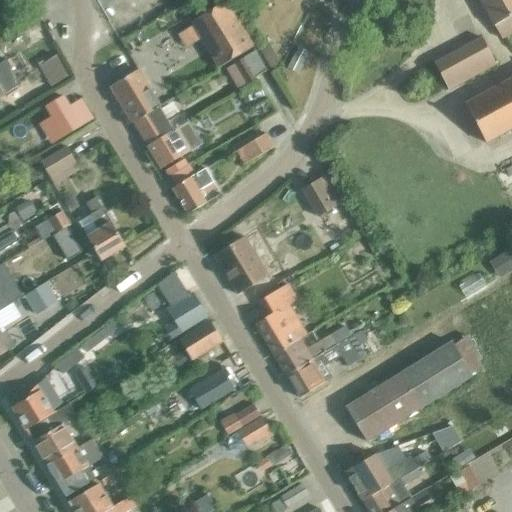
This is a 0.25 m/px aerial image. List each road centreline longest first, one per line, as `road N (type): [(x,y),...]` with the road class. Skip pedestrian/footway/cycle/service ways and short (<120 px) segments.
road 1 (residential): [(184,245),(300,142),(315,120),(340,38),(368,0)]
road 2 (residential): [(344,511),(184,245)]
road 3 (residential): [(184,245),(93,94),(81,55),(82,0)]
road 4 (residential): [(0,389),(184,245)]
